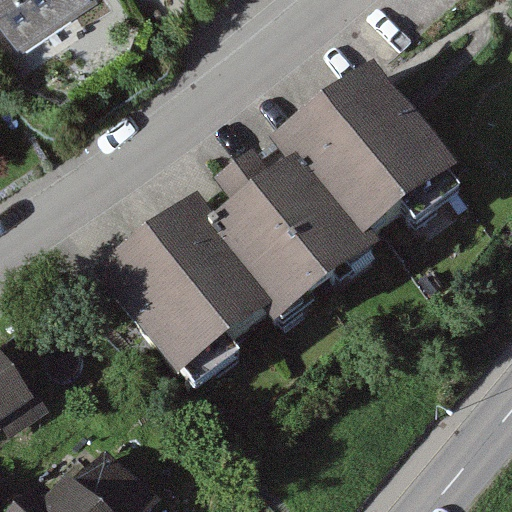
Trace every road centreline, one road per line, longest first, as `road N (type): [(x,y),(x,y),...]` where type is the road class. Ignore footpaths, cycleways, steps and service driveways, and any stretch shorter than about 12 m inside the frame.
road 1 (residential): [(342,0),(161,144),(0,253)]
road 2 (secondary): [(511,413),(429,511)]
